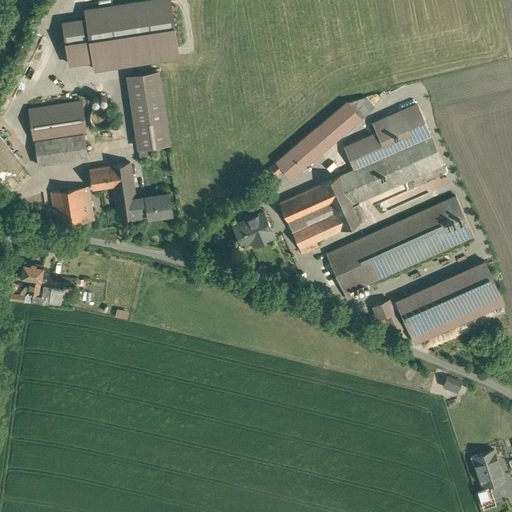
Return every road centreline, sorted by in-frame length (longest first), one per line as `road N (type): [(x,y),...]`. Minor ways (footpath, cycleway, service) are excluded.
road 1 (unclassified): [(13,214),(354,320),(511,393)]
road 2 (unknown): [(385,133),(167,257)]
